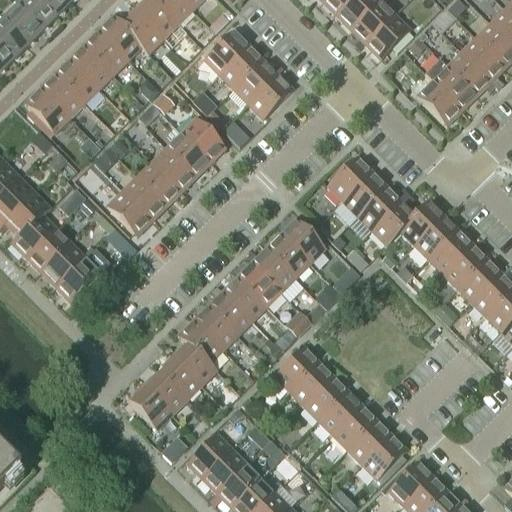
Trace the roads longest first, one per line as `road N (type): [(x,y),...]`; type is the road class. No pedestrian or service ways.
road 1 (residential): [(141,301),(356,87)]
road 2 (residential): [(467,178),(432,167),(356,87)]
road 3 (residential): [(356,87),(267,0)]
